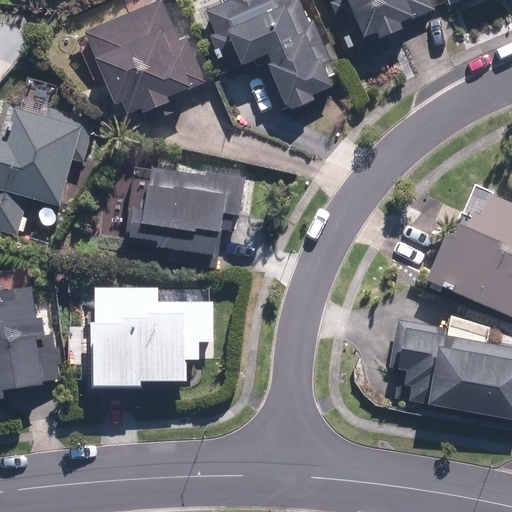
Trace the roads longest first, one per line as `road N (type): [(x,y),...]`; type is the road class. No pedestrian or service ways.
road 1 (residential): [(281,475),(294,329),(347,207),(385,163),(511,80)]
road 2 (residential): [(0,495),(281,475)]
road 3 (residential): [(281,475),(511,507)]
